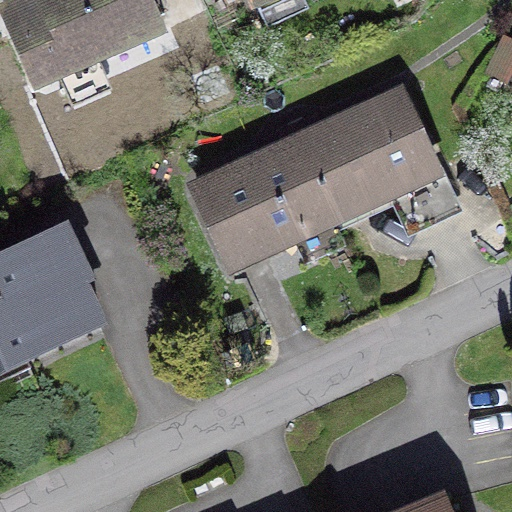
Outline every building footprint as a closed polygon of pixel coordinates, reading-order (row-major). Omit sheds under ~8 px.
[(44,0),(49,12),(14,28),(37,81),(156,29),(143,0),(44,0)] [(292,132),(332,218),(395,189),(411,224),(448,208),(397,98),(322,133),(317,120),(292,132)] [(232,265),(332,218),(292,132),(268,143),(273,155),(197,189),(232,265)] [(80,286),(87,283),(63,232),(0,259),(0,381),(29,368),(26,361),(99,326),(80,286)] [(446,511),(442,501),(417,511),(446,511)]
